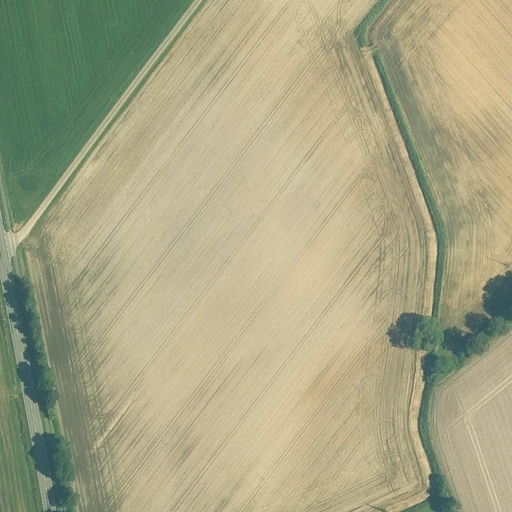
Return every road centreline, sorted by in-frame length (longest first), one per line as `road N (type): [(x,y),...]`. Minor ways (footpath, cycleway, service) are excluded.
road 1 (residential): [(2,257),(199,0)]
road 2 (tertiary): [(49,511),(2,257)]
